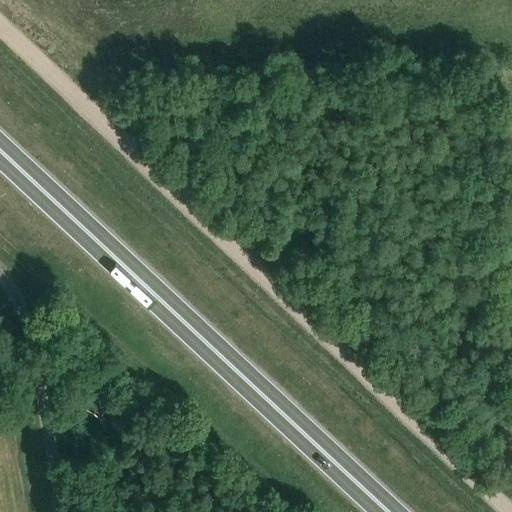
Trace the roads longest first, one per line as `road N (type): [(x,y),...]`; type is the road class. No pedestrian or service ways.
road 1 (track): [(0,26),(511,510)]
road 2 (trunk): [(389,511),(0,150)]
road 3 (unclassified): [(64,511),(37,369)]
